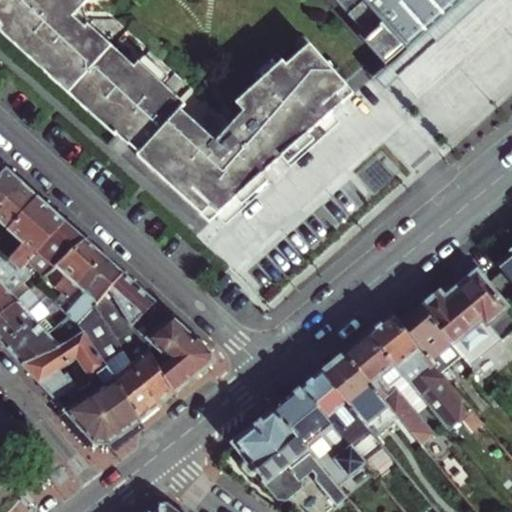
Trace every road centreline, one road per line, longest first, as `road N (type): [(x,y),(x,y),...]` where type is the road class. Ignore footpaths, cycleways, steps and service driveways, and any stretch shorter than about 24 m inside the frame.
road 1 (residential): [(0,127),(264,368)]
road 2 (secondary): [(264,368),(511,167)]
road 3 (residential): [(0,375),(105,494)]
road 4 (secondary): [(153,457),(264,368)]
